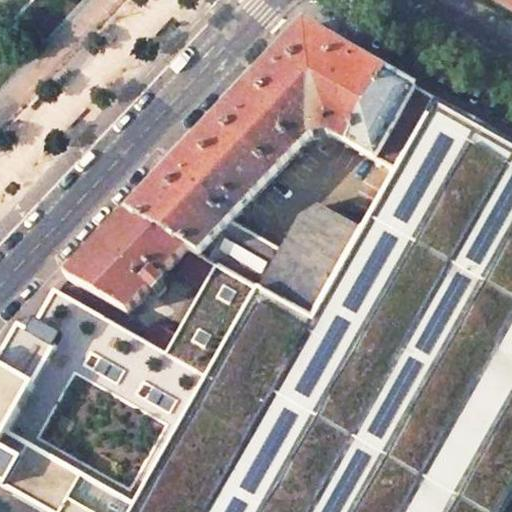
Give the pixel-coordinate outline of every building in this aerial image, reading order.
[(438,102),(306,27),(213,125),(129,215),(190,250),(192,251),(218,266),(312,320),(363,233),(318,207),(301,217),(282,250),(232,222),(311,139),(332,136),(397,174),(438,102)] [(511,511),(511,144),(438,102),(397,174),(363,233),(312,320),(218,266),(205,289),(177,337),(167,354),(144,341),(57,292),(0,393),(0,488),(7,492),(6,493),(11,496),(14,491),(48,510),(50,511),(511,511)] [(365,171),(346,160),(326,195),(344,206),(365,171)] [(190,250),(129,215),(67,280),(128,314),(190,250)] [(218,266),(192,251),(178,274),(205,289),(218,266)] [(177,337),(154,323),(144,341),(167,354),(177,337)]
